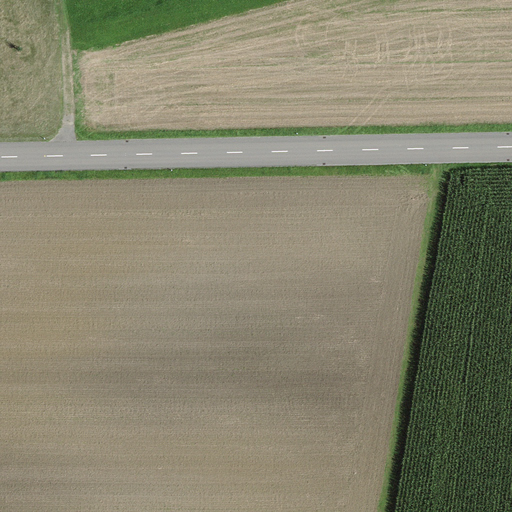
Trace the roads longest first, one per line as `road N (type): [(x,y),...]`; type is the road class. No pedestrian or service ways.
road 1 (tertiary): [(511,147),(0,157)]
road 2 (track): [(64,0),(70,155)]
